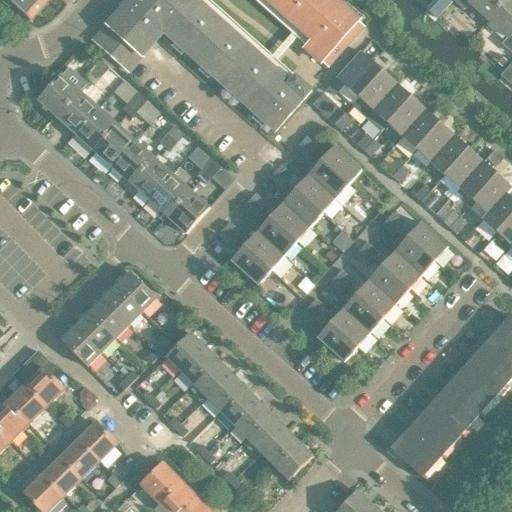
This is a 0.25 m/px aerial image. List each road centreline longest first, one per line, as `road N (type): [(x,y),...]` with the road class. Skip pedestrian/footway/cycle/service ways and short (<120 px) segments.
road 1 (residential): [(170,272),(270,159),(159,63)]
road 2 (residential): [(348,441),(170,272)]
road 3 (residential): [(348,441),(358,414),(476,287)]
road 4 (residential): [(140,243),(6,135)]
road 5 (residential): [(40,337),(157,453)]
road 6 (residential): [(140,243),(40,337)]
